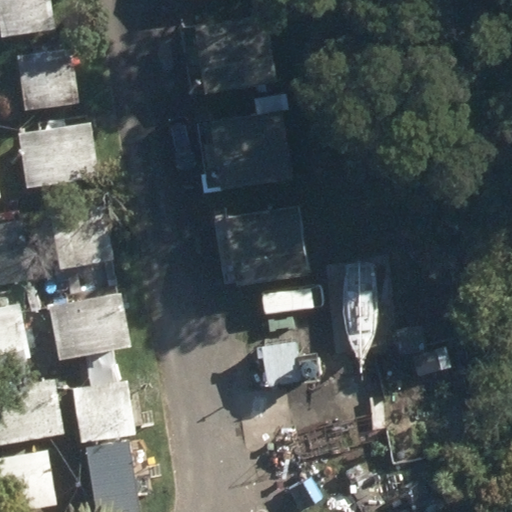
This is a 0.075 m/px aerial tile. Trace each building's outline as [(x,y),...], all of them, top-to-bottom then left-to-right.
[(63,0),(7,0),(12,29),(67,21),(63,0)] [(195,27),(205,94),(278,82),(267,15),(195,27)] [(84,40),(29,49),(39,106),(94,96),(84,40)] [(211,122),(222,191),(294,180),(282,110),(211,122)] [(106,115),(27,128),(36,182),(115,169),(106,115)] [(226,207),(237,277),(310,265),(298,195),(226,207)] [(118,196),(57,204),(64,254),(125,245),(118,196)] [(36,213),(0,221),(0,277),(49,265),(36,213)] [(136,282),(59,296),(69,350),(145,336),(136,282)] [(71,363),(0,377),(0,415),(5,439),(83,423),(71,363)] [(142,366),(86,378),(97,432),(153,421),(142,366)] [(162,434),(101,450),(115,503),(176,487),(162,434)] [(70,511),(70,492),(27,494),(28,511),(70,511)]
